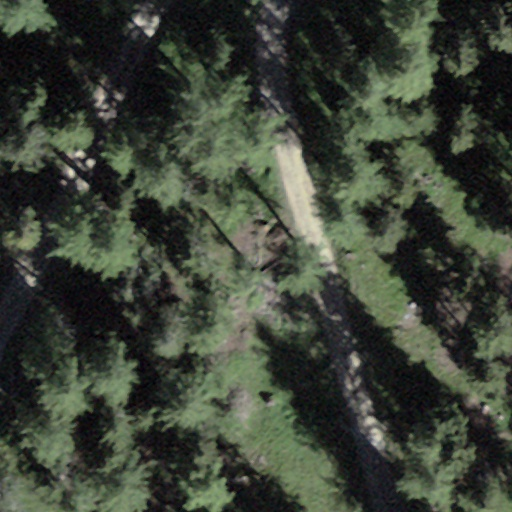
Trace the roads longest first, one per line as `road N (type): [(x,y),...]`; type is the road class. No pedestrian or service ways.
road 1 (track): [(289,0),(274,90),(394,511)]
road 2 (track): [(0,326),(159,0)]
